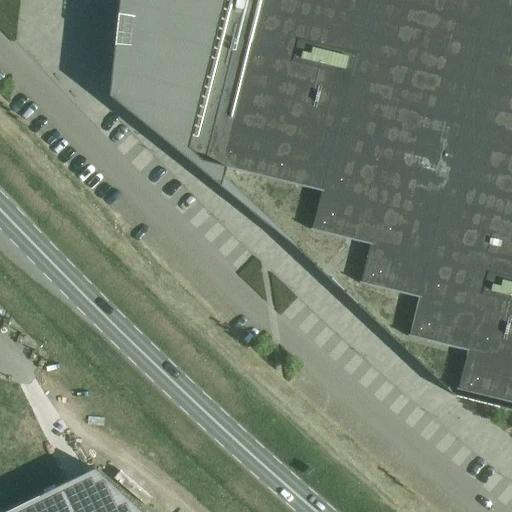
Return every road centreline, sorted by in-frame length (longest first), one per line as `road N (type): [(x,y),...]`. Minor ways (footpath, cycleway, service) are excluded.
road 1 (unclassified): [(0,48),(72,130),(315,363),(494,511)]
road 2 (primary): [(315,511),(103,317),(0,208)]
